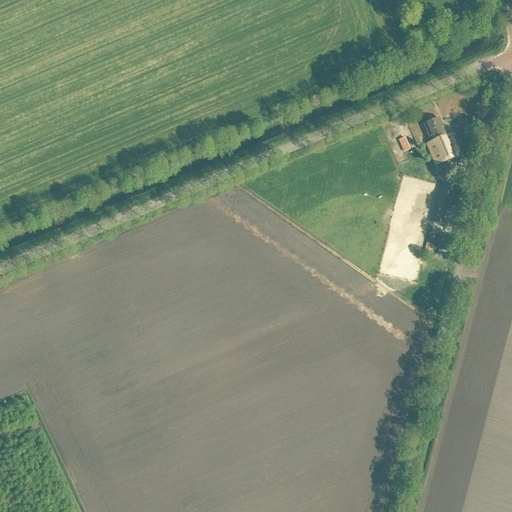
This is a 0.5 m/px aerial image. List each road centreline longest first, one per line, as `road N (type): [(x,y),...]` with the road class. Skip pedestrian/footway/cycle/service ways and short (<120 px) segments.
road 1 (unclassified): [(511,54),(0,269)]
road 2 (unclassified): [(511,59),(395,511)]
